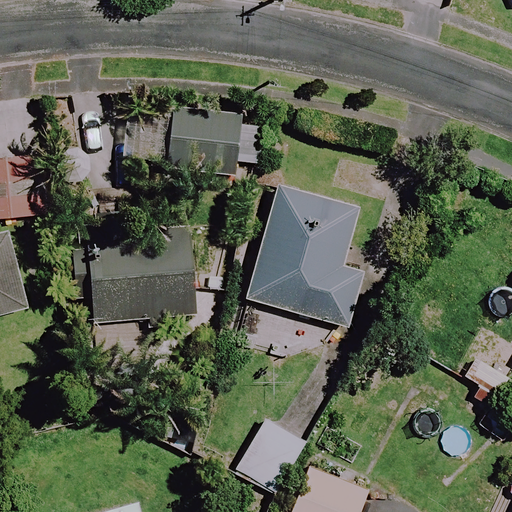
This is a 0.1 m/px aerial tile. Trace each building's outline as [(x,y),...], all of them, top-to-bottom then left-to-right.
[(235,113),(170,113),(170,177),(234,178),(235,113)] [(119,148),(88,147),(86,206),(118,207),(119,148)] [(41,165),(0,165),(0,221),(42,221),(41,165)] [(356,211),(273,191),(244,306),(343,331),(357,273),(342,269),(356,211)] [(187,233),(72,238),(76,313),(191,308),(187,233)] [(0,236),(0,320),(22,316),(5,235),(0,236)] [(303,446),(264,422),(233,474),(273,497),(303,446)] [(305,470),(286,511),(359,511),(366,496),(305,470)]
